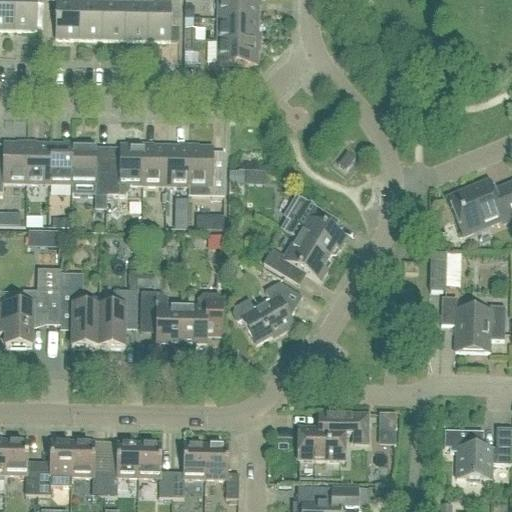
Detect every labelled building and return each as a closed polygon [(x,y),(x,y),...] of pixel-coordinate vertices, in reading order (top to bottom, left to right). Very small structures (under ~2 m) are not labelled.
[(0,0),(0,35),(12,36),(12,0),(0,0)] [(12,0),(12,36),(36,36),(36,0),(12,0)] [(54,44),(78,45),(79,6),(74,6),(61,6),(60,0),(51,0),(51,7),(55,7),(54,44)] [(78,45),(101,45),(101,7),(97,6),(84,6),(83,0),(74,0),(74,6),(79,6),(78,45)] [(101,45),(123,46),(124,7),(120,7),(107,7),(106,0),(97,0),(97,6),(101,7),(101,45)] [(123,46),(146,46),(146,7),(143,7),(129,7),(129,0),(119,0),(120,7),(124,7),(123,46)] [(146,7),(146,46),(169,47),(170,8),(152,8),(152,0),(142,0),(143,7),(146,7)] [(217,0),(217,23),(258,24),(258,1),(217,0)] [(217,23),(216,46),(257,47),(258,24),(217,23)] [(257,47),(216,46),(216,69),(257,70),(257,47)] [(2,189),(25,189),(26,148),(3,148),(2,174),(0,173),(0,198),(2,198),(2,189)] [(25,189),(48,190),(49,149),(26,148),(25,189)] [(48,190),(71,190),(72,149),(49,149),(48,190)] [(94,200),(106,200),(107,176),(95,176),(96,150),(72,149),(71,190),(94,190),(94,200)] [(119,191),(142,191),(143,150),(119,150),(119,166),(107,166),(107,176),(106,200),(119,200),(119,191)] [(142,191),(165,192),(166,151),(143,150),(142,191)] [(165,192),(188,192),(189,151),(166,151),(165,192)] [(189,151),(188,192),(211,193),(210,202),(223,202),(224,178),(211,178),(212,152),(189,151)] [(338,167),(346,173),(355,162),(346,156),(338,167)] [(503,227),(511,222),(511,188),(492,197),(488,186),(446,204),(462,241),(474,236),(473,234),(502,224),(503,227)] [(333,223),(298,202),(297,203),(295,202),(283,223),(287,225),(280,235),(295,244),(328,264),(334,254),(339,257),(345,245),(326,234),(333,223)] [(328,264),(295,244),(283,262),(271,254),(262,269),(293,288),(300,276),(319,288),(326,277),(322,274),(328,264)] [(430,256),(429,295),(445,295),(446,257),(430,256)] [(403,278),(417,279),(418,268),(403,268),(403,278)] [(71,353),(97,353),(98,313),(81,313),(82,281),(60,280),(59,297),(59,331),(59,336),(71,336),(71,353)] [(235,312),(232,319),(236,327),(241,324),(255,350),(278,337),(279,339),(293,332),(289,324),(302,302),(278,288),(264,296),(269,306),(253,315),(248,305),(235,312)] [(31,330),(59,331),(59,297),(22,296),(22,311),(0,311),(0,338),(4,339),(4,352),(31,352),(31,330)] [(98,313),(97,353),(123,354),(124,335),(135,335),(136,297),(114,296),(114,313),(98,313)] [(166,355),(180,355),(181,311),(157,311),(158,299),(140,298),(139,332),(156,332),(156,350),(166,350),(166,355)] [(454,357),(489,358),(490,316),(456,315),(456,303),(441,302),(440,331),(454,331),(454,357)] [(181,311),(180,355),(194,355),(194,350),(205,351),(205,333),(218,333),(218,304),(205,304),(204,312),(181,311)] [(324,418),(324,434),(298,433),(297,465),(343,466),(344,439),(353,440),(352,449),(367,449),(367,419),(324,418)] [(448,457),(456,458),(455,484),(491,485),(491,470),(511,470),(511,434),(495,433),(495,453),(482,453),(482,437),(444,436),(443,453),(449,453),(448,457)] [(24,500),(37,500),(38,475),(27,475),(27,446),(5,446),(4,480),(25,481),(24,500)] [(50,481),(71,482),(71,447),(49,446),(49,475),(38,475),(37,500),(50,501),(50,481)] [(91,502),(104,502),(104,476),(93,476),(94,447),(71,447),(71,482),(91,482),(91,502)] [(117,483),(137,483),(138,448),(116,448),(115,477),(104,476),(104,502),(116,502),(117,483)] [(158,503),(170,503),(171,478),(160,477),(161,449),(138,448),(137,483),(158,483),(158,503)] [(183,484),(204,484),(205,450),(182,449),(182,478),(171,478),(170,503),(183,504),(183,484)] [(205,450),(204,484),(225,485),(224,504),(237,505),(238,479),(227,479),(227,450),(205,450)] [(321,508),(301,507),(301,511),(357,511),(357,493),(321,493),(321,508)]
